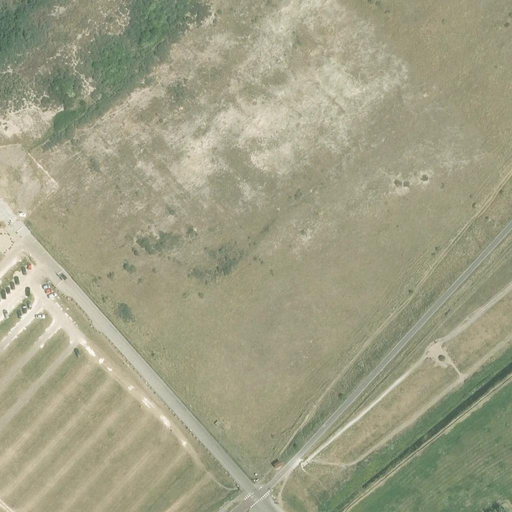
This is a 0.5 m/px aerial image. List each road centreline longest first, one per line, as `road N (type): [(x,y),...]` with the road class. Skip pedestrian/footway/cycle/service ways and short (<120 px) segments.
road 1 (unknown): [(256,496),(319,396),(511,168)]
road 2 (unclassified): [(266,508),(58,275)]
road 3 (unknown): [(0,492),(109,379)]
road 4 (unknown): [(0,457),(90,361)]
